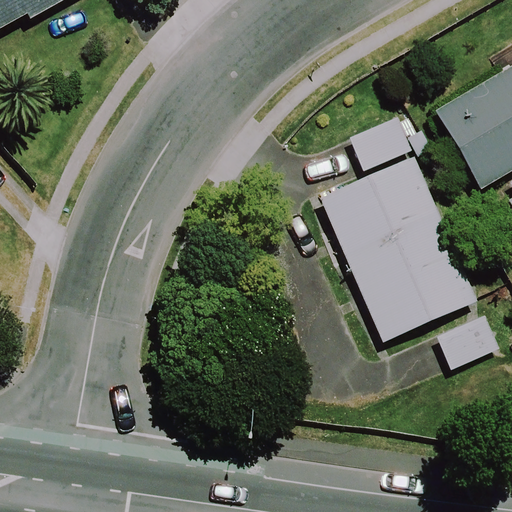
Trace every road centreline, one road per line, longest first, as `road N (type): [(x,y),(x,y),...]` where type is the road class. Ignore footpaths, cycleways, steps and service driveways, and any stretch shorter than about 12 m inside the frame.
road 1 (residential): [(69,481),(88,346),(132,206),(201,94),(254,37),(309,0)]
road 2 (trunk): [(256,511),(69,481)]
